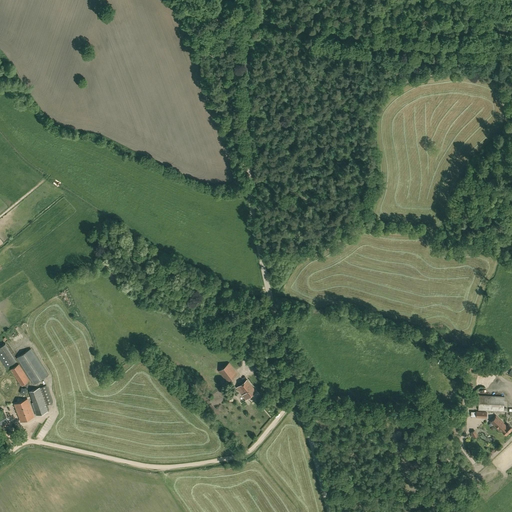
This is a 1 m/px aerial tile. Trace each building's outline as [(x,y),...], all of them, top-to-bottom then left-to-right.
[(16,360),(5,343),(0,346),(0,357),(6,367),(16,360)] [(34,384),(48,375),(31,349),(17,358),(34,384)] [(218,371),(227,382),(237,374),(229,363),(218,371)] [(10,372),(12,371),(21,385),(29,380),(19,364),(7,371),(9,374),(11,373),(10,372)] [(256,391),(247,380),(237,388),(245,399),(256,391)] [(32,403),(37,415),(47,411),(39,388),(31,391),(35,402),(32,403)] [(506,411),(507,408),(503,408),(504,396),(479,395),(478,410),(506,411)] [(28,399),(15,404),(21,421),(34,416),(28,399)] [(8,416),(4,410),(0,411),(0,425),(10,420),(8,416)] [(511,428),(511,427),(508,424),(506,426),(496,415),(491,420),(495,424),(495,425),(498,428),(499,427),(506,435),(511,428)]
